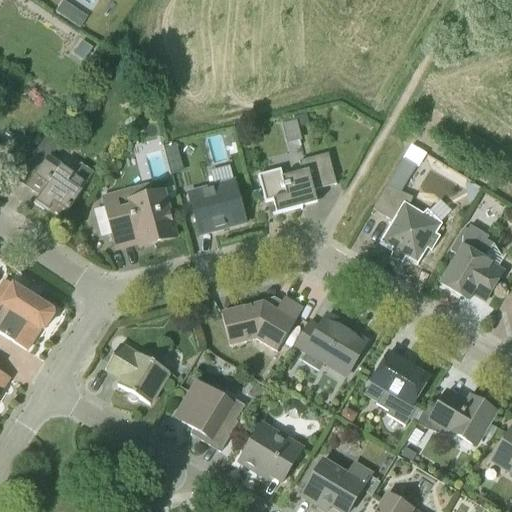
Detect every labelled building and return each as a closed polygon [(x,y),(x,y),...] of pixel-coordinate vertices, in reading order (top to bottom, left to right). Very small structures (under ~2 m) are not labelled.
[(75,10),(68,21),(79,29),(87,18),(75,10)] [(94,51),(81,42),(72,55),(85,64),(94,51)] [(301,142),(297,129),(296,122),(281,126),(286,146),(301,142)] [(59,145),(47,137),(24,170),(36,178),(30,186),(42,194),(35,204),(61,222),(86,185),(92,175),(80,166),(73,176),(49,160),(59,145)] [(164,148),(167,162),(180,158),(176,144),(164,148)] [(280,171),(258,177),(264,204),(272,202),(276,216),(300,209),(300,211),(302,211),(301,209),(316,205),(313,192),(336,186),(328,155),(298,163),(301,174),(282,179),(280,171)] [(412,199),(400,194),(416,168),(403,160),(372,211),(392,223),(378,245),(404,261),(405,259),(417,266),(427,250),(431,253),(439,239),(435,236),(441,226),(426,211),(422,216),(409,208),(412,199)] [(234,182),(188,195),(199,237),(245,225),(234,182)] [(175,199),(173,189),(166,191),(169,201),(175,199)] [(175,240),(163,194),(105,210),(115,247),(138,241),(141,249),(175,240)] [(484,304),(503,273),(483,261),(492,246),(486,242),(487,239),(469,227),(467,232),(463,230),(449,253),(456,257),(439,286),(467,302),(471,296),(484,304)] [(88,234),(81,236),(83,246),(90,245),(88,234)] [(0,290),(0,335),(26,352),(39,332),(44,331),(53,317),(52,312),(5,282),(0,290)] [(225,332),(224,332),(229,349),(257,342),(276,354),(302,311),(284,300),(275,313),(262,305),(221,316),(225,332)] [(324,365),(345,378),(365,345),(345,333),(347,329),(326,317),(318,331),(308,325),(294,347),(305,354),(308,351),(326,362),(324,365)] [(137,401),(138,400),(149,407),(169,375),(136,355),(136,356),(120,346),(107,368),(122,378),(117,387),(128,394),(127,395),(127,396),(127,397),(127,398),(127,399),(128,400),(129,401),(131,402),(132,403),(133,403),(135,402),(136,402),(137,401)] [(370,384),(383,392),(375,406),(387,413),(385,417),(404,428),(415,410),(411,408),(429,379),(388,354),(370,384)] [(277,375),(269,370),(262,381),(270,386),(277,375)] [(0,393),(9,380),(0,374),(0,393)] [(220,454),(238,424),(235,423),(244,407),(228,398),(226,402),(214,395),(206,397),(192,388),(173,419),(204,437),(200,442),(220,454)] [(446,394),(429,421),(474,448),(495,414),(470,399),(466,405),(446,394)] [(358,414),(345,407),(338,418),(350,426),(358,414)] [(511,427),(490,464),(511,476),(511,427)] [(270,442),(256,434),(237,465),(260,479),(262,474),(268,472),(283,481),(302,450),(275,433),(270,442)] [(417,452),(405,445),(398,456),(410,463),(417,452)] [(349,511),(364,488),(345,476),(322,462),(300,498),(319,510),(323,503),(336,511),(349,511)] [(412,511),(386,496),(376,511),(412,511)]
